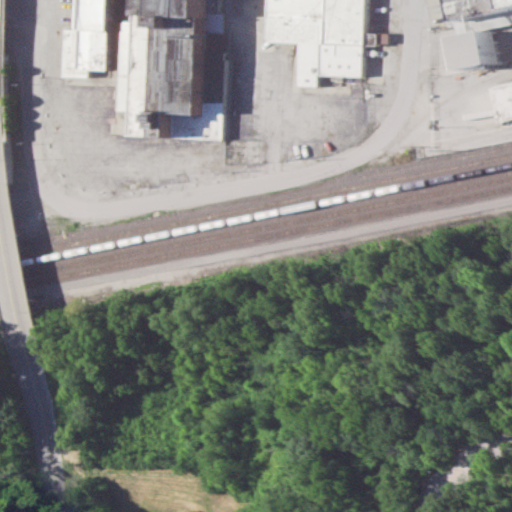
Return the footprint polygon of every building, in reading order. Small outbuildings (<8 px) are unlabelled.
[(113,30),(113,0),(75,0),(75,29),(68,28),(67,76),(92,77),(93,67),(81,66),(83,29),(113,30)] [(134,0),(133,21),(126,20),(119,109),(133,110),(133,103),(142,104),(141,110),(132,113),(137,119),(145,120),(153,109),(151,102),(151,97),(133,96),(134,72),(132,64),(164,67),(158,134),(174,136),(176,111),(208,113),(208,105),(207,101),(224,102),(232,9),(222,9),(222,0),(134,0)] [(365,76),(368,0),(271,0),(270,40),(303,42),(300,85),(321,86),(322,74),(365,76)] [(456,0),(511,0),(511,25),(458,37),(456,0)] [(368,43),(390,44),(390,33),(368,32),(368,43)] [(495,90),(511,86),(511,122),(498,125),(495,90)]
